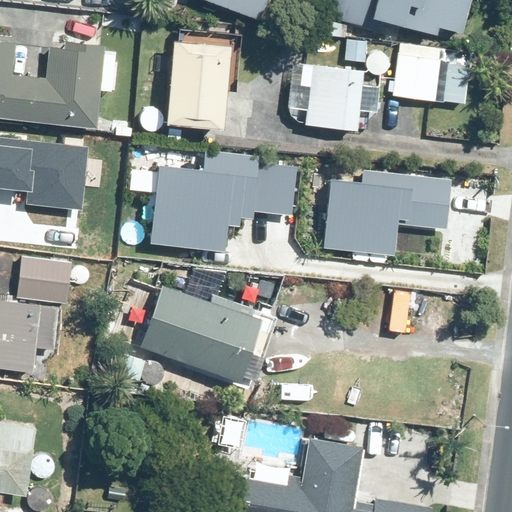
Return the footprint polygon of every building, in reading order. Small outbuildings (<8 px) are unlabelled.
[(193,0),(263,26),(273,0),(193,0)] [(338,0),(332,18),(365,31),(375,0),(338,0)] [(384,0),(378,26),(443,42),(445,34),(467,39),(477,0),(384,0)] [(345,41),(349,28),(327,21),(323,34),(345,41)] [(0,122),(30,125),(34,81),(17,79),(20,47),(0,45),(0,122)] [(107,57),(108,49),(69,45),(68,52),(52,51),(49,83),(34,81),(30,125),(100,132),(104,95),(116,96),(120,59),(107,57)] [(180,47),(171,131),(229,136),(237,53),(180,47)] [(393,99),(438,104),(443,62),(399,56),(393,99)] [(306,68),(303,89),(312,90),(308,129),(361,134),(363,114),(380,116),(383,89),(366,88),(367,74),(306,68)] [(117,126),(116,136),(132,137),(133,128),(117,126)] [(190,163),(164,161),(157,243),(225,249),(227,223),(240,224),(241,208),(290,213),(294,167),(262,164),(263,153),(192,147),(190,163)] [(335,185),(329,251),(395,258),(398,228),(448,233),(453,182),(366,174),(364,188),(335,185)] [(20,249),(15,292),(66,297),(71,255),(20,249)] [(251,300),(252,296),(210,282),(208,290),(160,274),(139,336),(185,352),(182,358),(250,382),(275,309),(251,300)] [(409,292),(392,291),(390,332),(407,333),(409,292)] [(0,361),(1,362),(1,372),(36,375),(37,355),(33,355),(34,340),(52,342),(56,298),(0,292),(0,361)] [(385,329),(351,327),(349,347),(383,350),(385,329)] [(0,499),(0,500),(2,484),(24,487),(33,418),(0,413),(0,499)] [(244,479),(238,511),(429,511),(430,511),(355,498),(363,449),(308,440),(300,488),(244,479)] [(107,485),(105,495),(124,497),(124,486),(107,485)]
